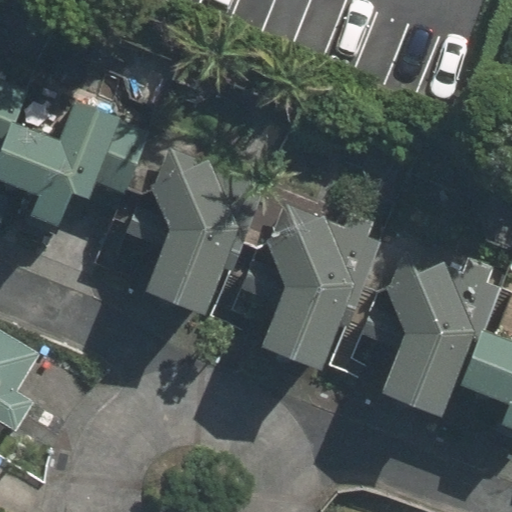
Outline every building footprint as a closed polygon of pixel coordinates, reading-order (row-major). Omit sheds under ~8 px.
[(0,142),(3,143),(9,117),(20,87),(0,79),(4,68),(0,66),(0,142)] [(0,150),(0,175),(36,188),(28,209),(59,220),(71,187),(91,194),(97,177),(123,186),(143,131),(122,123),(126,112),(76,94),(61,136),(9,117),(3,143),(0,150)] [(235,156),(230,169),(171,145),(163,172),(149,176),(169,226),(145,284),(210,310),(224,276),(246,223),(251,225),(268,185),(251,178),(257,165),(235,156)] [(350,210),(345,223),(286,200),(278,226),(264,231),(284,280),(260,338),(325,365),(339,331),(361,278),(366,280),(383,239),(366,232),(372,219),(350,210)] [(468,258),(463,272),(404,248),(396,274),(382,279),(403,328),(379,386),(443,413),(457,379),(479,326),(484,328),(501,287),(485,280),(490,267),(468,258)] [(457,379),(507,399),(506,400),(500,415),(511,420),(511,339),(484,328),(479,326),(457,379)] [(14,389),(38,350),(0,327),(0,417),(10,424),(27,396),(14,389)]
